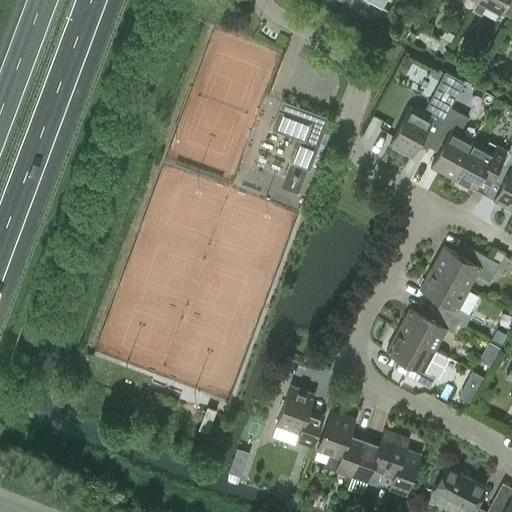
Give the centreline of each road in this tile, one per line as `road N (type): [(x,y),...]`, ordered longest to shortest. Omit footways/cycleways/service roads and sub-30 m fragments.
road 1 (residential): [(511,464),(344,378),(429,203)]
road 2 (residential): [(429,203),(355,154),(350,134),(362,79),(348,55),(261,0)]
road 3 (motorway): [(0,244),(91,0)]
